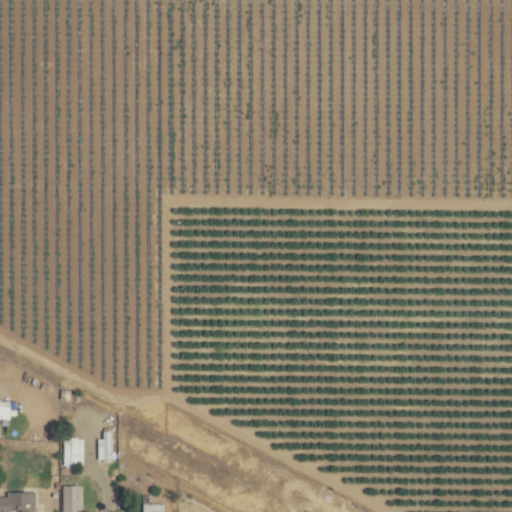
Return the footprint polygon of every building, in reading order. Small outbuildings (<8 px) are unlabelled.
[(109,431),(99,431),(99,439),(94,439),(94,461),(110,460),(109,431)] [(59,466),(80,467),(81,439),(60,438),(59,466)] [(58,511),(77,511),(78,486),(59,485),(58,511)] [(31,511),(31,492),(3,492),(3,497),(0,497),(0,511),(31,511)] [(139,511),(161,511),(162,504),(148,504),(148,496),(140,496),(139,511)]
